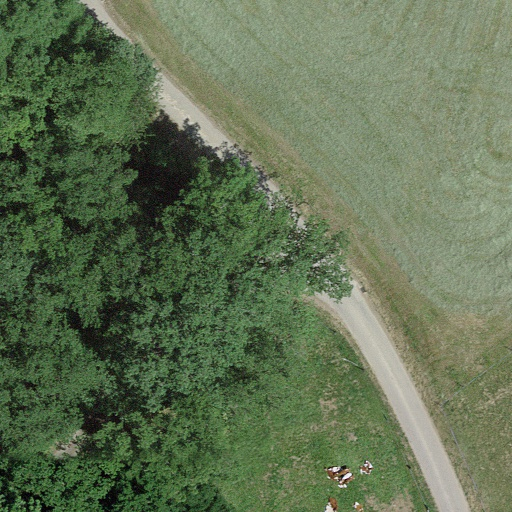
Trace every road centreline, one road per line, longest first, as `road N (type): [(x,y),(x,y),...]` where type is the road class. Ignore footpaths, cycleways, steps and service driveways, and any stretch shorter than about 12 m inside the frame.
road 1 (unclassified): [(27,511),(78,427),(276,208)]
road 2 (unclassified): [(276,208),(446,511)]
road 3 (unclassified): [(82,0),(89,20),(276,208)]
